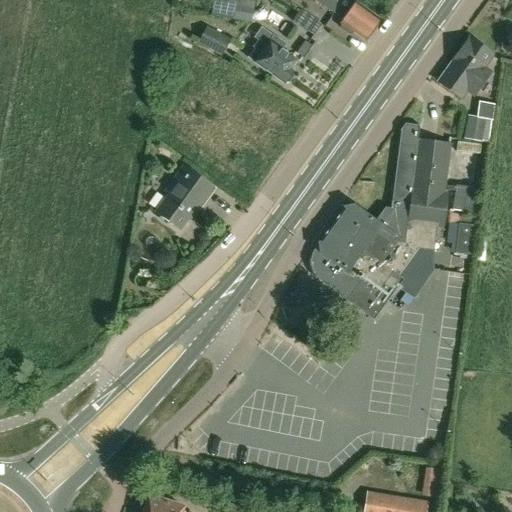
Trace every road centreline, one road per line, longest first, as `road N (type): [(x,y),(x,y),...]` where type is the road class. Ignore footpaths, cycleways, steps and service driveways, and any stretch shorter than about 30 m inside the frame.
road 1 (unclassified): [(111,511),(116,490),(237,357),(290,260),(475,0)]
road 2 (unclassified): [(410,0),(229,249),(116,345),(112,392)]
road 3 (primary): [(44,511),(199,345),(254,260)]
road 4 (primary): [(254,260),(443,0)]
road 5 (primary): [(254,260),(112,392)]
road 6 (primary): [(112,392),(13,480)]
